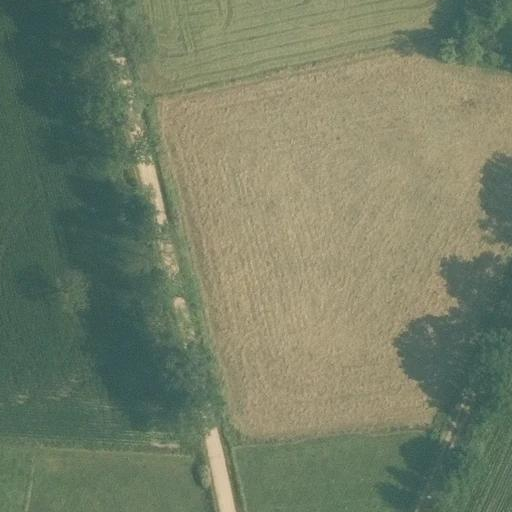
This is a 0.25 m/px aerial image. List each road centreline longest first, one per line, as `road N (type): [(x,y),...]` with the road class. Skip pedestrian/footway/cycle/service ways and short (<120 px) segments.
road 1 (track): [(104,0),(233,511)]
road 2 (track): [(511,305),(417,511)]
